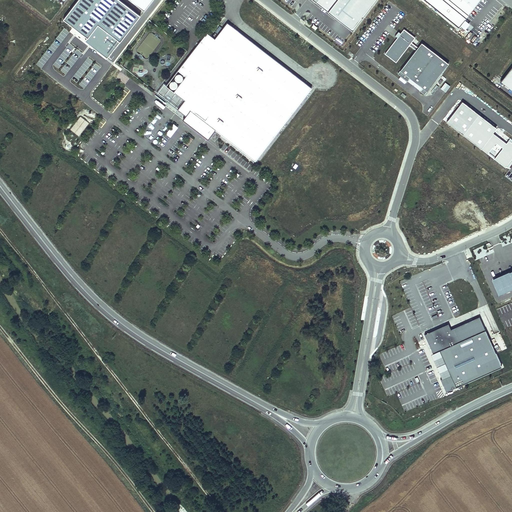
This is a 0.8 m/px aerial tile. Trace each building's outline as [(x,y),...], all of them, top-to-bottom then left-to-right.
[(89,37),(85,41),(108,57),(139,15),(118,0),(86,0),(69,23),(89,37)] [(310,0),(340,23),(341,22),(316,2),(317,0),(310,0)] [(317,0),(316,2),(341,22),(340,23),(351,32),(376,0),(317,0)] [(442,0),(465,18),(480,0),(442,0)] [(216,131),(257,162),(313,89),(229,24),(215,41),(207,35),(167,87),(188,103),(181,112),(190,118),(212,136),(216,131)] [(384,52),(396,61),(414,36),(403,28),(384,52)] [(149,32),(137,51),(149,58),(161,39),(149,32)] [(398,69),(426,90),(448,62),(420,41),(398,69)] [(48,54),(53,48),(48,43),(42,48),(48,54)] [(32,72),(38,75),(41,68),(35,66),(32,72)] [(511,66),(500,82),(511,91),(511,66)] [(72,86),(77,89),(81,83),(75,79),(72,86)] [(167,87),(166,86),(159,95),(181,112),(188,103),(167,87)] [(57,101),(63,106),(68,100),(62,95),(57,101)] [(25,105),(23,107),(29,113),(32,111),(25,105)] [(496,129),(478,115),(462,135),(487,155),(495,144),(502,149),(494,160),(505,168),(506,167),(511,159),(511,144),(508,142),(506,144),(492,134),(496,129)] [(80,116),(70,129),(78,136),(89,123),(80,116)] [(212,136),(190,118),(187,122),(210,140),(212,136)] [(52,132),(58,126),(52,120),(46,126),(52,132)] [(165,134),(170,138),(178,127),(173,124),(165,134)] [(19,139),(24,133),(17,128),(13,134),(19,139)] [(24,138),(29,142),(34,137),(28,132),(24,138)] [(511,272),(492,281),(499,295),(511,288),(511,272)] [(448,322),(423,334),(431,352),(438,367),(443,379),(448,389),(470,379),(503,364),(486,327),(480,314),(451,328),(448,322)]
